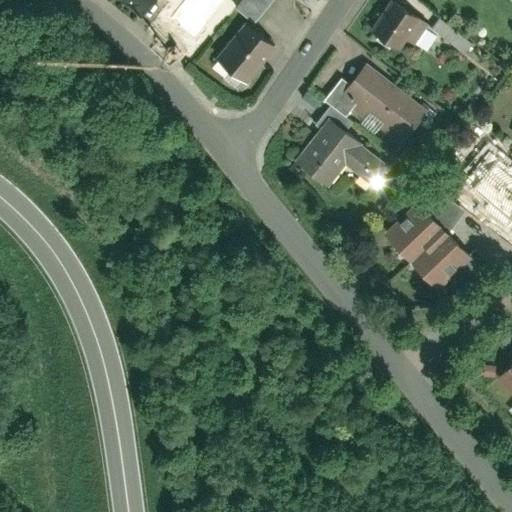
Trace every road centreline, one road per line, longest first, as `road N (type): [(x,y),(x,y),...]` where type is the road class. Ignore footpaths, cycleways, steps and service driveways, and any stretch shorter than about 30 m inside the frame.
road 1 (primary): [(0,193),(59,263),(91,321),(118,425),(129,511)]
road 2 (residential): [(228,161),(399,367)]
road 3 (residential): [(68,0),(137,56),(228,161)]
road 4 (residential): [(342,0),(228,161)]
road 5 (residential): [(399,367),(511,507)]
road 6 (residential): [(511,277),(399,367)]
